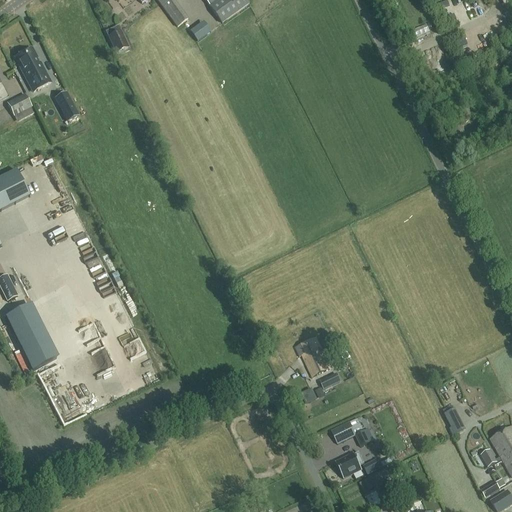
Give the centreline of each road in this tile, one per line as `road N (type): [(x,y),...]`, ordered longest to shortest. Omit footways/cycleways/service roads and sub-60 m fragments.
road 1 (unclassified): [(333,511),(270,393),(16,508)]
road 2 (unclassified): [(511,315),(358,0)]
